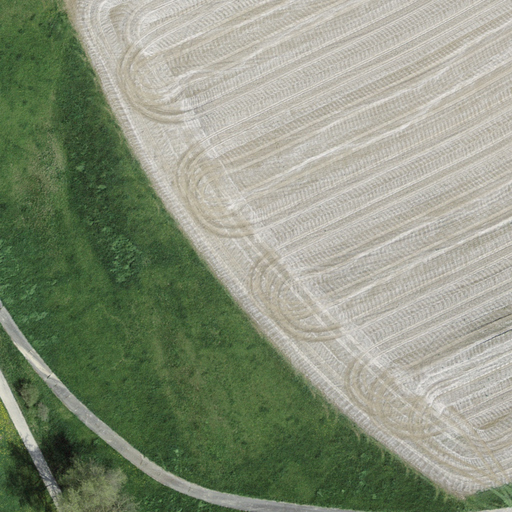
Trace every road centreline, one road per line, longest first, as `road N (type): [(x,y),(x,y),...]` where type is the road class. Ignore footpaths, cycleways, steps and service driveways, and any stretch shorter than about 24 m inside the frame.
road 1 (track): [(284,511),(131,464),(97,434),(0,300)]
road 2 (track): [(0,393),(61,511)]
